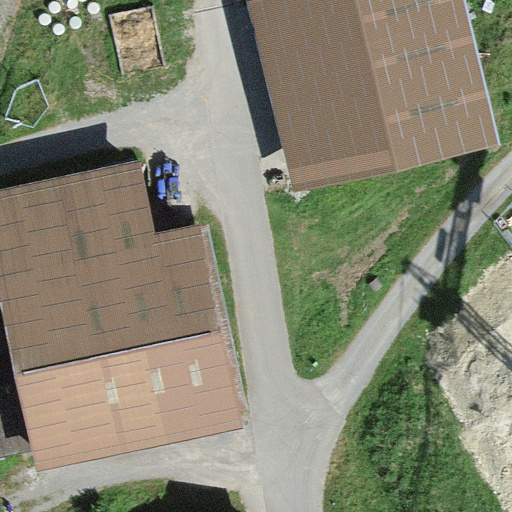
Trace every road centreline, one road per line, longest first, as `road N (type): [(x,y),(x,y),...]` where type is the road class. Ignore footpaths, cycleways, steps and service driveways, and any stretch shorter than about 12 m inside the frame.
road 1 (residential): [(209,0),(303,511)]
road 2 (track): [(511,179),(402,298),(323,422),(289,435)]
